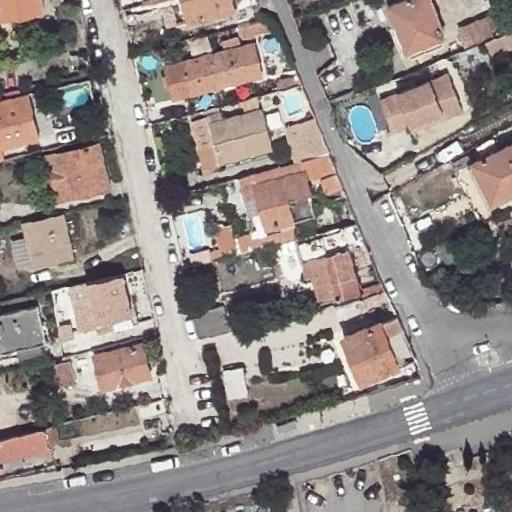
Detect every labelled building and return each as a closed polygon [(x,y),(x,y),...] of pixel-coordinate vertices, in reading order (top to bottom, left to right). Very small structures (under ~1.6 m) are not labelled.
[(40,12),(39,0),(0,0),(0,14),(0,17),(40,12)] [(148,0),(149,0),(141,2),(142,6),(165,0),(168,0),(174,23),(234,9),(232,0),(148,0)] [(232,0),(234,9),(253,5),(269,2),(268,0),(232,0)] [(392,49),(396,55),(443,36),(429,0),(398,0),(388,4),(403,44),(392,49)] [(253,5),(273,17),(275,16),(273,11),(269,2),(253,5)] [(273,17),(237,27),(242,43),(281,32),(275,16),(273,17)] [(479,41),(495,36),(489,20),(473,26),(479,41)] [(479,41),(473,26),(454,33),(460,49),(479,41)] [(511,46),(511,29),(501,34),(506,48),(511,46)] [(506,48),(501,34),(495,36),(479,41),(482,47),(484,54),(485,56),(506,48)] [(251,45),(209,55),(218,85),(259,76),(251,45)] [(209,55),(204,56),(213,86),(218,85),(209,55)] [(213,86),(204,56),(159,67),(167,99),(213,86)] [(455,111),(440,73),(378,97),(390,130),(407,123),(410,129),(455,111)] [(275,92),(301,85),(297,75),(272,82),(275,92)] [(0,143),(35,136),(25,96),(0,101),(0,143)] [(218,166),(270,151),(260,110),(258,110),(255,98),(241,101),(244,114),(220,120),(218,112),(204,116),(205,117),(189,121),(196,150),(199,150),(204,173),(218,169),(218,166)] [(328,154),(315,121),(293,126),(302,161),(328,154)] [(511,142),(507,145),(471,161),(478,178),(485,175),(496,199),(511,192),(511,142)] [(106,187),(96,145),(45,155),(55,198),(106,187)] [(300,161),(239,177),(243,190),(256,187),(262,214),(265,227),(315,215),(306,179),(337,172),(328,154),(302,161),(300,161)] [(256,187),(243,190),(251,216),(262,214),(256,187)] [(74,257),(63,212),(22,222),(25,236),(31,263),(32,267),(74,257)] [(348,224),(341,226),(341,230),(298,241),(303,260),(310,257),(322,302),(364,291),(353,246),(368,244),(358,221),(348,224)] [(31,263),(25,236),(10,240),(17,266),(31,263)] [(237,239),(240,253),(256,249),(253,236),(237,239)] [(125,291),(122,274),(86,281),(90,301),(96,321),(131,314),(125,291)] [(96,321),(90,301),(73,304),(79,330),(96,327),(96,321)] [(224,304),(192,312),(199,338),(203,337),(231,330),(224,304)] [(0,351),(12,349),(45,342),(36,306),(0,315),(0,351)] [(96,321),(96,327),(97,331),(138,321),(135,313),(131,314),(96,321)] [(415,360),(412,353),(396,316),(343,337),(362,380),(415,360)] [(45,342),(12,349),(13,356),(47,349),(45,342)] [(140,342),(92,353),(99,387),(147,376),(140,342)] [(57,360),(58,383),(79,382),(77,359),(57,360)] [(57,439),(54,423),(0,434),(0,461),(49,446),(47,442),(57,439)]
